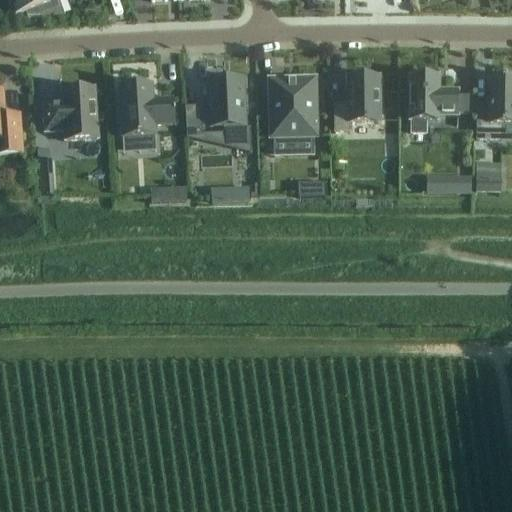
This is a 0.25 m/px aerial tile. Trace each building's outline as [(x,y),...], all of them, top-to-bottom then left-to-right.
[(8,0),(15,19),(26,15),(27,19),(39,18),(40,18),(65,17),(65,16),(64,16),(59,2),(58,0),(8,0)] [(420,79),(410,79),(410,122),(411,122),(411,136),(425,136),(425,122),(438,122),(438,117),(457,117),(457,94),(438,93),(438,79),(435,79),(435,77),(420,77),(420,79)] [(347,106),(333,106),(333,134),(349,134),(349,124),(379,124),(378,79),(347,80),(347,106)] [(477,125),(477,142),(498,143),(499,127),(511,127),(511,79),(491,80),(491,109),(487,109),(487,125),(477,125)] [(318,141),(316,81),(268,82),(270,142),(318,141)] [(22,84),(12,83),(10,103),(20,104),(22,84)] [(207,109),(184,110),(186,135),(200,135),(200,131),(222,131),(223,150),(249,149),(248,131),(244,131),(242,84),(225,85),(225,86),(207,86),(207,109)] [(151,86),(118,88),(121,141),(154,139),(153,129),(174,128),(173,102),(152,103),(151,86)] [(56,106),(43,107),(45,135),(65,133),(65,144),(97,142),(94,90),(62,92),(63,107),(56,108),(56,106)] [(0,156),(23,155),(20,121),(6,122),(3,93),(0,93),(0,156)] [(50,164),(37,165),(39,198),(52,198),(50,164)] [(448,197),(468,197),(468,181),(448,181),(448,197)] [(492,195),(492,189),(486,183),(476,182),(476,195),(492,195)] [(298,201),(324,201),(323,185),(297,186),(298,201)] [(185,191),(168,192),(168,205),(186,204),(185,191)] [(247,192),(236,192),(236,206),(248,205),(247,192)]
